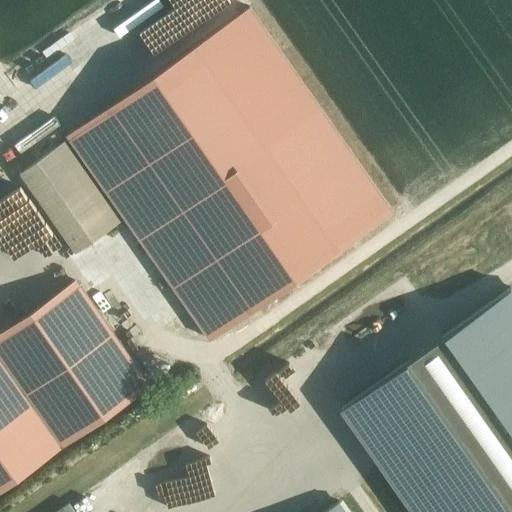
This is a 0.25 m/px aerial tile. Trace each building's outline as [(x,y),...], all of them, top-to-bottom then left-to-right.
[(66,134),(210,340),(393,212),(249,6),(66,134)] [(64,141),(21,171),(77,252),(120,221),(64,141)] [(0,485),(148,382),(78,281),(0,335),(0,485)] [(337,410),(408,511),(511,511),(511,297),(507,291),(337,410)] [(196,418),(185,423),(195,444),(206,439),(196,418)] [(344,511),(337,502),(322,511),(344,511)] [(75,511),(69,503),(56,511),(75,511)]
